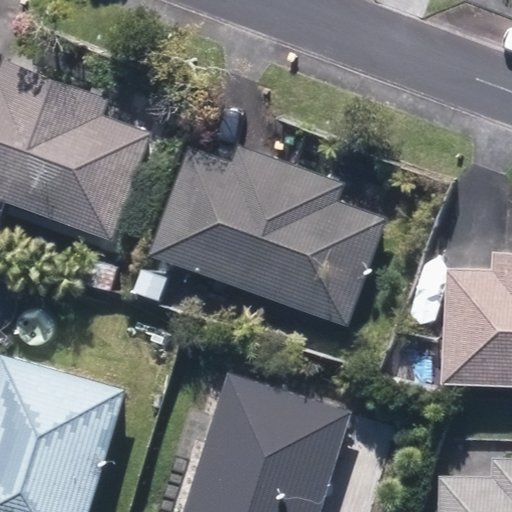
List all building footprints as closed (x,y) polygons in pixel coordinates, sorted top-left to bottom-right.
[(91,103),(0,70),(0,193),(120,237),(158,132),(116,117),(124,96),(97,86),(91,103)] [(198,146),(159,251),(356,324),(396,216),(346,198),(353,180),(251,142),(243,163),(198,146)] [(457,269),(452,379),(511,382),(511,248),(500,248),(499,270),(457,269)] [(14,349),(0,394),(0,511),(98,511),(138,388),(14,349)] [(194,511),(326,511),(355,407),(231,374),(194,511)] [(451,471),(448,511),(511,511),(511,455),(502,455),(501,474),(451,471)]
